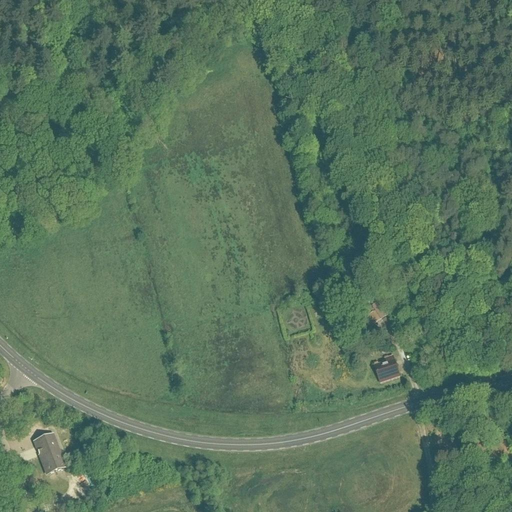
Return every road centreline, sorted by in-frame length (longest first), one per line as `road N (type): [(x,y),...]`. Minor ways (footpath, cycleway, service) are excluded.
road 1 (primary): [(511,381),(315,437),(224,446),(108,418),(26,370)]
road 2 (track): [(292,25),(317,115),(342,162)]
